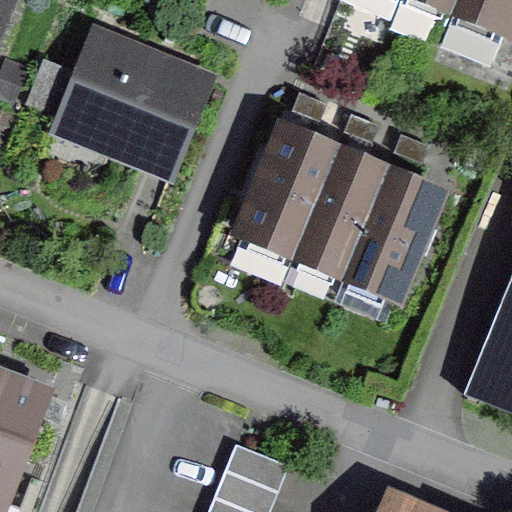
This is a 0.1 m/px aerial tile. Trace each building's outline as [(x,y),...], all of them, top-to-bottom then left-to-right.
[(0,0),(0,39),(17,0),(16,0),(0,0)] [(463,0),(395,0),(395,2),(453,26),(463,0)] [(511,47),(511,0),(463,0),(453,26),(511,50),(511,47)] [(226,85),(98,32),(55,132),(183,186),(226,85)] [(338,155),(284,132),(236,245),(291,268),(338,155)] [(393,178),(338,155),(291,268),(345,290),(393,178)] [(447,201),(393,178),(345,290),(400,313),(447,201)] [(511,272),(462,391),(511,411),(511,272)] [(0,358),(0,511),(27,511),(76,389),(0,358)] [(234,446),(213,498),(249,511),(274,511),(292,469),(234,446)] [(249,511),(213,498),(207,511),(249,511)] [(426,511),(392,498),(386,511),(426,511)]
